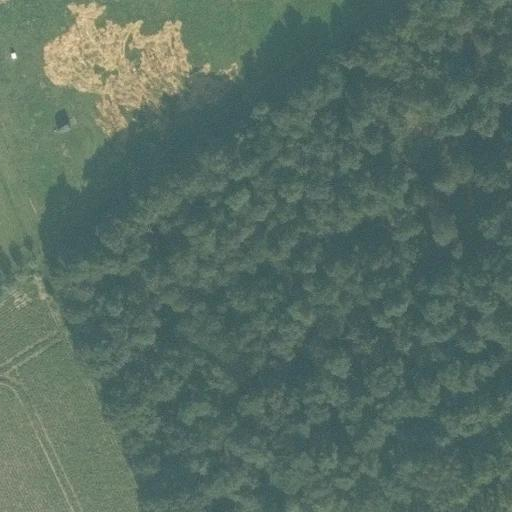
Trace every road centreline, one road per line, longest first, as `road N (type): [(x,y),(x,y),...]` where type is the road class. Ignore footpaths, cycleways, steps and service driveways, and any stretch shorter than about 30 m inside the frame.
road 1 (track): [(511,85),(433,113),(407,171),(385,197),(197,294),(112,408)]
road 2 (track): [(395,0),(74,234)]
road 3 (track): [(157,511),(42,257)]
road 4 (track): [(511,398),(366,503)]
